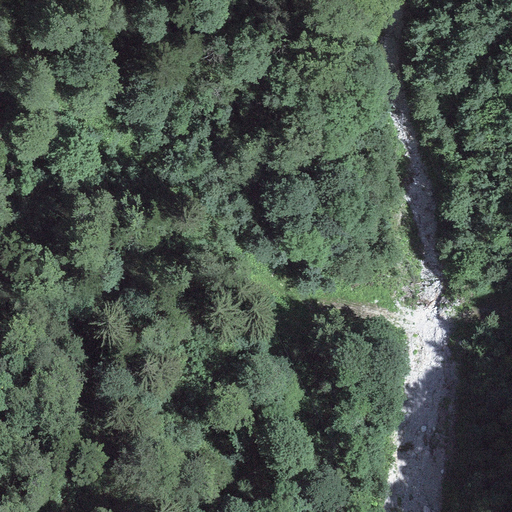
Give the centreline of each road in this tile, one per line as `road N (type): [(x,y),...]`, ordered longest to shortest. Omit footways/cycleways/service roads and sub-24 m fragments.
road 1 (track): [(2,0),(32,55),(258,272),(321,317),(417,324),(511,313)]
road 2 (track): [(511,191),(460,151),(450,120),(463,86),(511,44)]
